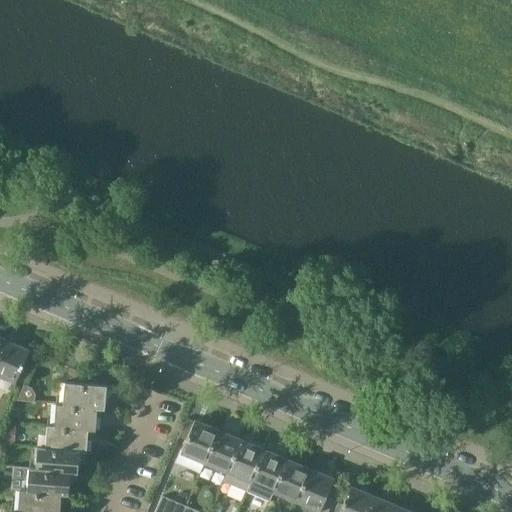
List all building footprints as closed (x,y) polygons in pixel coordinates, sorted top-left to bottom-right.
[(29,349),(6,339),(0,353),(0,375),(15,382),(29,349)] [(81,352),(62,343),(55,359),(75,367),(81,352)] [(62,402),(97,405),(104,405),(106,383),(102,383),(102,379),(66,365),(62,402)] [(25,384),(18,400),(35,402),(36,394),(32,387),(25,384)] [(54,424),(88,426),(95,427),(97,405),(62,402),(56,402),(54,424)] [(204,461),(218,428),(194,418),(181,451),(204,461)] [(45,445),(79,448),(86,449),(88,426),(54,424),(47,423),(45,445)] [(8,424),(3,441),(14,442),(15,424),(8,424)] [(204,461),(227,471),(241,438),(218,428),(204,461)] [(224,481),(246,491),(264,448),(241,438),(227,471),(228,471),(224,481)] [(36,467),(70,470),(77,471),(79,448),(45,445),(38,445),(36,467)] [(270,501),(274,491),(273,490),(287,458),(264,448),(246,491),(270,501)] [(273,490),(274,491),(296,500),(310,467),(287,458),(273,490)] [(68,492),(70,470),(36,467),(21,466),(19,488),(20,488),(61,492),(68,492)] [(310,467),(296,500),(320,510),(334,478),(310,467)] [(339,511),(367,511),(375,495),(351,485),(339,511)] [(18,511),(33,511),(59,511),(61,492),(20,488),(18,511)] [(367,511),(394,511),(398,505),(375,495),(367,511)] [(168,511),(174,500),(163,496),(156,511),(168,511)] [(168,511),(182,511),(185,505),(174,500),(168,511)]
